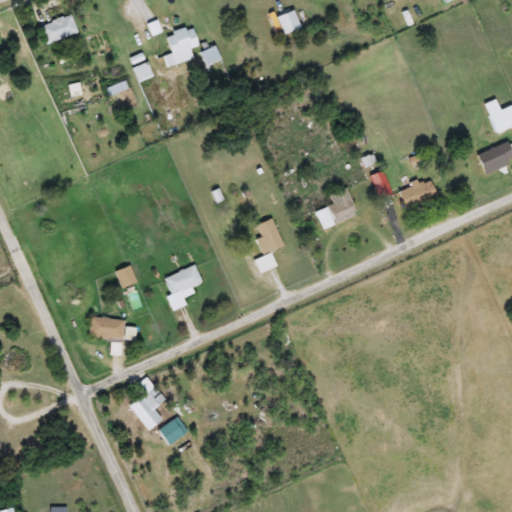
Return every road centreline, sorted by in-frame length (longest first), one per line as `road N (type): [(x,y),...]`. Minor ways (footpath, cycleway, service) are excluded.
road 1 (residential): [(81,393),(511,195)]
road 2 (residential): [(135,511),(0,210)]
